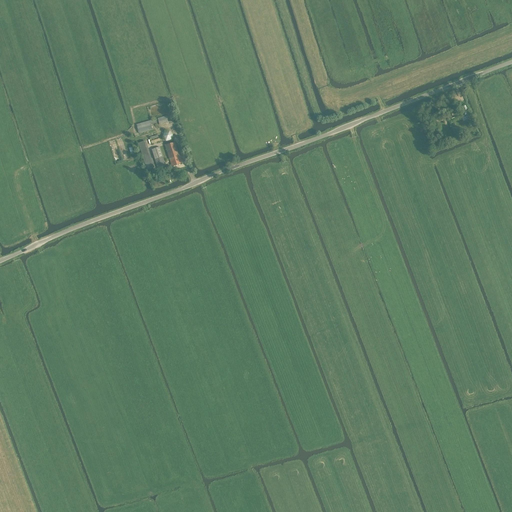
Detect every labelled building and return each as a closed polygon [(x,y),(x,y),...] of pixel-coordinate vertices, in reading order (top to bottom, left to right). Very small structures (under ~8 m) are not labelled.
[(469,121),(466,112),(459,114),(462,123),(469,121)] [(157,119),(159,124),(168,122),(166,116),(157,119)] [(150,121),(146,122),(136,125),(139,134),(152,130),(151,125),(157,123),(156,119),(150,121)] [(164,132),(162,137),(166,141),(171,140),(173,135),(169,131),(164,132)] [(147,170),(154,168),(146,141),(138,143),(147,170)] [(175,142),(165,145),(172,167),(182,164),(175,142)] [(151,150),(155,159),(158,169),(166,166),(159,147),(151,150)]
